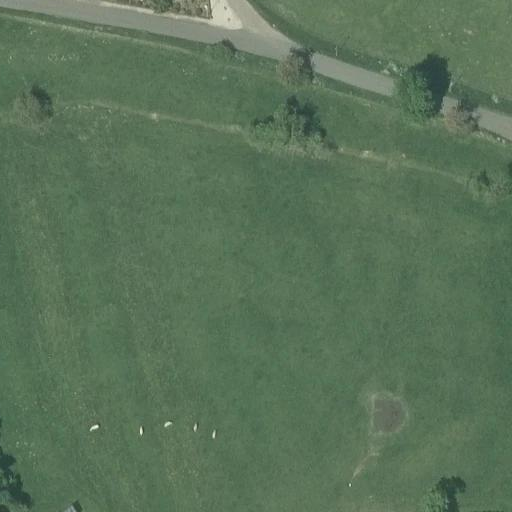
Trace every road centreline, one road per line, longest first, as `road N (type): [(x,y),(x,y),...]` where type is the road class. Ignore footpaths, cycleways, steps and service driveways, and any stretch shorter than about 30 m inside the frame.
road 1 (residential): [(275,50),(0,1)]
road 2 (residential): [(511,131),(275,50)]
